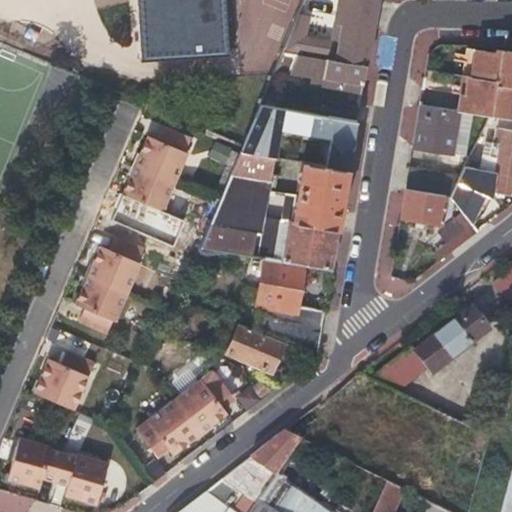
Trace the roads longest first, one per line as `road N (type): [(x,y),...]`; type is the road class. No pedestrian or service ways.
road 1 (residential): [(354,347),(413,16),(511,14)]
road 2 (residential): [(0,407),(125,116)]
road 3 (residential): [(354,347),(153,511)]
road 4 (residential): [(511,227),(354,347)]
